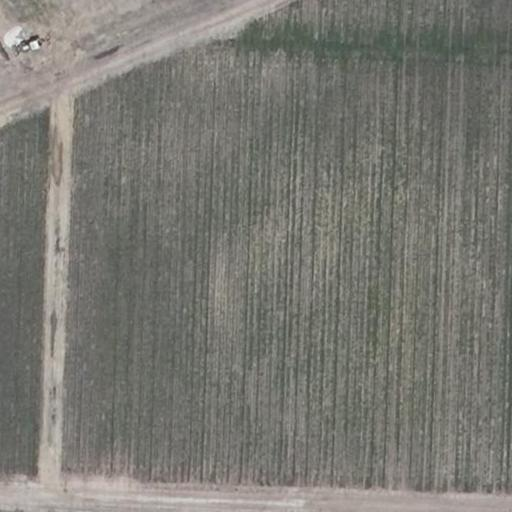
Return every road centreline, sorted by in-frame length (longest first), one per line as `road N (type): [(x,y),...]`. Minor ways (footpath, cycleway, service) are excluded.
road 1 (track): [(0,492),(511,509)]
road 2 (unknown): [(231,0),(0,98)]
